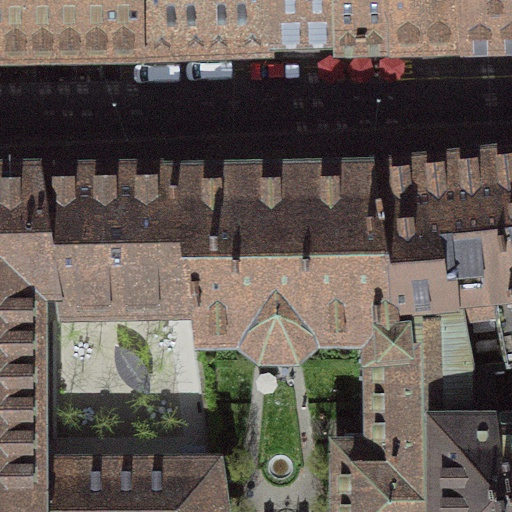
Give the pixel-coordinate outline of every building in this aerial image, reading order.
[(0,0),(0,45),(142,44),(141,0),(0,0)] [(239,40),(273,38),(272,0),(141,0),(142,44),(177,42),(177,43),(208,42),(239,41),(239,40)] [(335,0),(272,0),(273,38),(305,37),(337,36),(335,0)] [(335,0),(337,36),(361,35),(385,34),(385,0),(335,0)] [(385,0),(385,34),(425,33),(465,32),(462,0),(385,0)] [(511,0),(462,0),(465,32),(511,30),(511,0)] [(472,364),(492,362),(511,359),(511,147),(469,152),(369,163),(369,162),(367,162),(382,228),(383,228),(391,267),(394,296),(459,292),(467,338),(472,364)] [(373,344),(467,338),(459,292),(394,296),(391,267),(383,228),(382,228),(367,162),(268,163),(170,165),(186,266),(191,299),(195,328),(241,328),(242,328),(243,328),(244,328),(245,328),(246,329),(258,339),(262,344),(269,344),(269,343),(288,343),(294,343),(309,329),(310,328),(311,328),(312,327),(313,327),(315,327),(359,326),(359,325),(373,325),(373,344)] [(0,511),(220,511),(213,457),(31,458),(30,277),(53,276),(58,300),(191,299),(186,266),(170,165),(167,165),(167,168),(58,169),(41,170),(41,168),(0,169),(0,511)] [(472,364),(467,338),(373,344),(373,346),(374,346),(376,443),(369,443),(348,444),(348,443),(342,444),(341,445),(341,452),(341,511),(511,511),(498,423),(492,362),(472,364)] [(511,511),(511,359),(492,362),(498,423),(511,511)]
